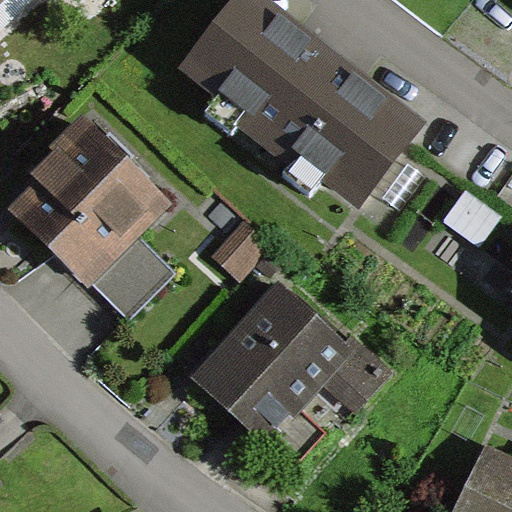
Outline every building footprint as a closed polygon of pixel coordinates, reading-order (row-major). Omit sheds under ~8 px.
[(0,0),(0,36),(39,0),(0,0)] [(434,129),(262,6),(205,86),(377,208),(434,129)] [(189,211),(98,124),(46,178),(53,184),(27,211),(139,318),(177,279),(150,252),(189,211)] [(275,251),(250,230),(225,259),(250,281),(275,251)] [(392,378),(293,291),(209,386),(274,442),(324,385),(359,415),(392,378)] [(0,423),(10,413),(0,403),(0,486),(3,483),(0,479),(0,423)] [(511,511),(511,463),(496,456),(471,511),(511,511)]
